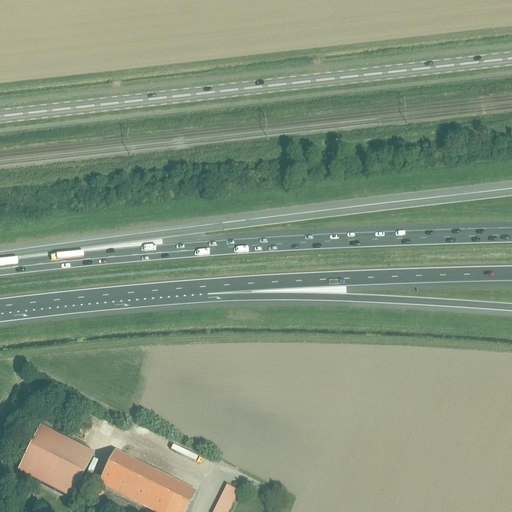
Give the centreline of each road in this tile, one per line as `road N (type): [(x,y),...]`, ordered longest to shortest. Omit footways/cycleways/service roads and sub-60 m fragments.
road 1 (motorway): [(511,193),(0,259)]
road 2 (primary): [(0,118),(511,59)]
road 3 (motorway): [(511,238),(282,245),(0,272)]
road 4 (motorway): [(203,287),(511,307)]
road 5 (motorway): [(203,287),(511,275)]
road 6 (motorway): [(0,307),(203,287)]
